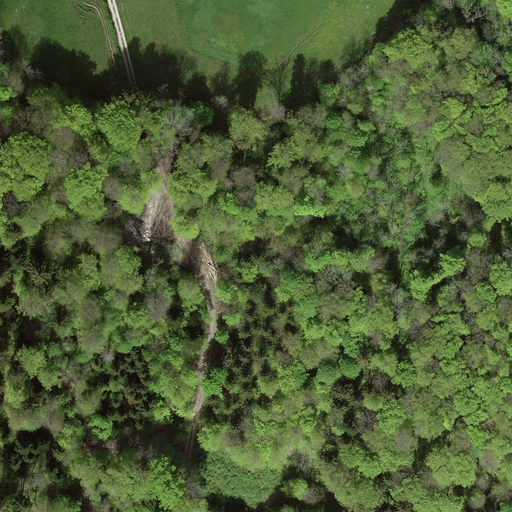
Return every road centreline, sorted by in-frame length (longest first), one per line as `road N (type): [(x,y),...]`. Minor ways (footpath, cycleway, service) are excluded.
road 1 (track): [(204,365),(210,300),(159,168),(110,0)]
road 2 (track): [(0,278),(17,294),(90,430),(112,446),(161,424),(204,365)]
